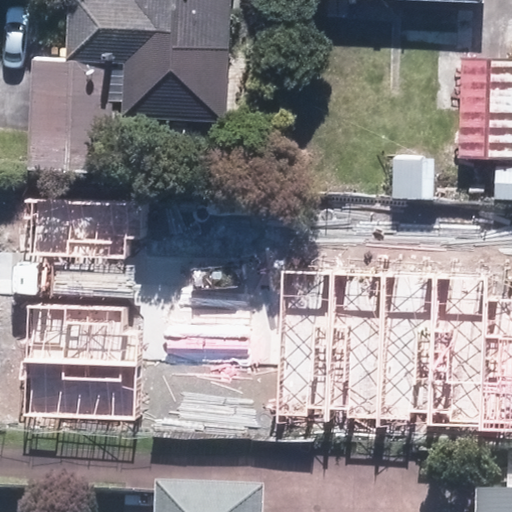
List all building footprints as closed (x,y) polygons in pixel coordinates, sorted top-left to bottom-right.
[(118,98),(232,103),(236,0),(78,0),(76,59),(42,58),(37,162),(115,165),(118,98)] [(511,154),(511,44),(461,43),(458,153),(511,154)] [(311,204),(309,247),(344,249),(344,259),(432,262),(433,208),(311,204)] [(83,305),(80,405),(267,410),(271,255),(208,253),(206,309),(83,305)] [(267,511),(269,488),(165,483),(163,511),(267,511)] [(511,511),(511,496),(486,495),(485,511),(511,511)]
